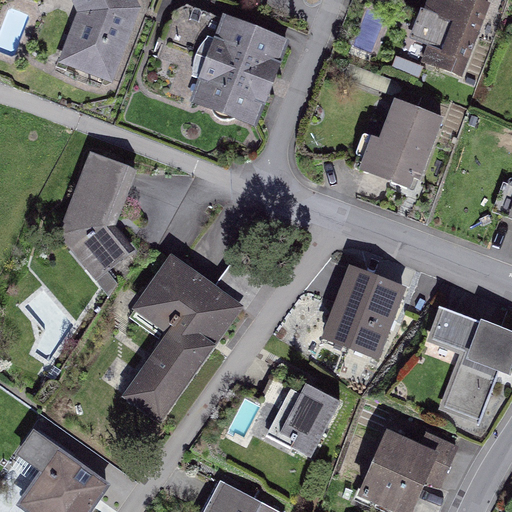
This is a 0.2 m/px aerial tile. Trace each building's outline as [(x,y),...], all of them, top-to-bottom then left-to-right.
[(72,0),(79,20),(61,66),(111,86),(140,13),(132,0),(72,0)] [(461,76),(486,4),(472,0),(432,0),(427,17),(439,21),(424,63),(461,76)] [(364,12),(352,45),(371,52),(384,20),(364,12)] [(259,133),(291,49),(228,25),(196,109),(259,133)] [(417,182),(439,123),(398,108),(381,153),(374,150),(364,176),(407,192),(411,180),(417,182)] [(134,179),(91,162),(61,241),(97,284),(133,255),(114,233),(134,179)] [(125,397),(159,419),(213,342),(218,346),(246,306),(173,255),(138,306),(174,332),(125,397)] [(380,354),(402,287),(347,268),(324,335),(380,354)] [(511,345),(511,334),(442,308),(431,339),(463,351),(444,403),(480,417),(500,363),(505,365),(511,345)] [(311,457),(341,399),(300,377),(269,435),(311,457)] [(361,494),(401,511),(410,511),(428,471),(442,477),(456,447),(432,436),(427,446),(389,429),(361,494)] [(93,511),(109,492),(59,454),(15,511),(93,511)] [(268,511),(218,487),(205,511),(268,511)]
